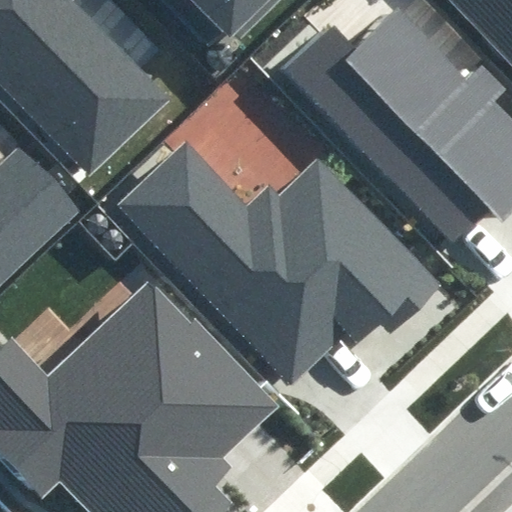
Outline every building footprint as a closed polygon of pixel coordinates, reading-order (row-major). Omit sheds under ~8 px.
[(0,0),(0,84),(88,177),(172,98),(79,0),(0,0)] [(193,0),(227,37),(268,0),(193,0)] [(511,0),(438,0),(511,74),(511,0)] [(463,70),(398,3),(357,42),(331,16),(282,64),(454,240),(491,204),(500,213),(511,200),(511,118),(493,99),(505,89),(475,58),(463,70)] [(0,160),(0,288),(86,206),(22,140),(0,160)] [(445,284),(321,159),(280,199),(266,184),(249,201),(190,141),(120,209),(290,381),(341,331),(351,342),(377,316),(394,334),(445,284)] [(89,228),(91,230),(94,233),(97,234),(100,234),(103,233),(106,230),(108,227),(109,224),(108,221),(107,218),(104,215),(101,214),(98,214),(95,214),(92,216),(90,218),(89,221),(88,224),(89,228)] [(104,244),(106,247),(109,249),(112,250),(115,250),(118,249),(121,247),(123,244),(123,241),(123,237),(122,234),(119,232),(116,230),(113,230),(110,231),(107,232),(105,235),(104,237),(103,241),(104,244)] [(277,405),(149,272),(50,366),(14,330),(0,343),(0,457),(41,500),(64,478),(97,511),(214,511),(220,507),(196,482),(277,405)]
